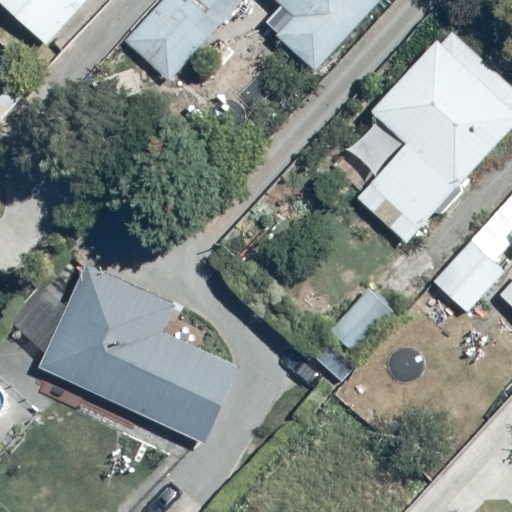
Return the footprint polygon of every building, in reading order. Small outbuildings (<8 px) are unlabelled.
[(86,0),(0,0),(0,7),(44,47),(86,0)] [(245,0),(165,0),(125,41),(167,81),(245,0)] [(272,0),(288,14),(271,32),(315,72),(379,0),(272,0)] [(406,243),(511,123),(511,80),(448,25),(422,55),(371,114),(407,146),(358,201),(406,243)] [(511,229),(506,236),(511,241),(511,280),(497,296),(511,310),(511,229)] [(508,270),(475,238),(433,281),(466,313),(508,270)] [(167,303),(86,265),(67,305),(48,296),(28,338),(46,347),(36,366),(202,444),(238,368),(155,329),(167,303)]
